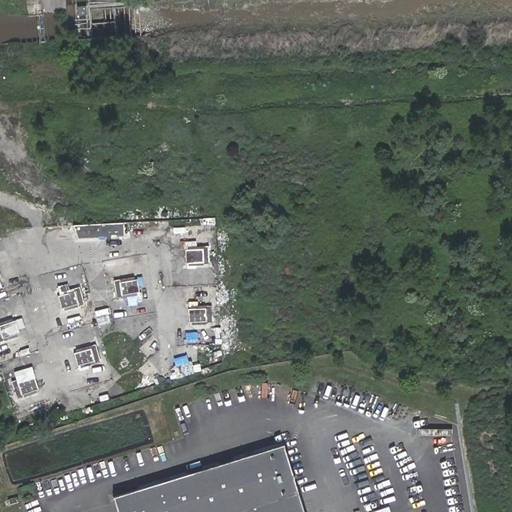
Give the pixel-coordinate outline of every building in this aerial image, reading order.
[(124,222),(74,225),(78,238),(100,237),(99,233),(116,232),(116,236),(125,236),(124,222)] [(202,265),(209,264),(208,246),(201,246),(201,249),(187,250),(184,250),(185,263),(187,263),(202,262),(202,265)] [(79,270),(73,271),(76,282),(82,281),(79,270)] [(120,278),(114,280),(117,298),(123,297),(123,294),(138,291),(140,291),(138,278),(121,281),(120,278)] [(78,306),(85,304),(80,287),(74,288),(74,291),(60,295),(58,296),(61,308),(63,308),(78,304),(78,306)] [(204,287),(205,300),(218,300),(217,287),(204,287)] [(206,323),(213,323),(211,305),(205,305),(205,307),(190,308),(188,309),(189,322),(191,322),(206,321),(206,323)] [(0,341),(4,340),(3,338),(17,333),(20,332),(15,319),(13,320),(0,324),(0,341)] [(187,343),(188,333),(177,333),(176,343),(187,343)] [(139,347),(147,358),(161,347),(152,337),(139,347)] [(95,363),(101,361),(96,343),(90,345),(91,348),(76,351),(74,352),(77,365),(80,364),(94,360),(95,363)] [(17,379),(11,381),(17,399),(23,396),(22,394),(36,389),(39,388),(35,376),(32,377),(18,381),(17,379)] [(258,395),(264,396),(267,383),(261,382),(258,395)] [(396,438),(394,444),(425,453),(427,447),(396,438)] [(303,511),(283,445),(116,495),(121,511),(303,511)] [(375,511),(368,511),(391,511),(391,507),(382,509),(381,503),(374,505),(375,511)]
